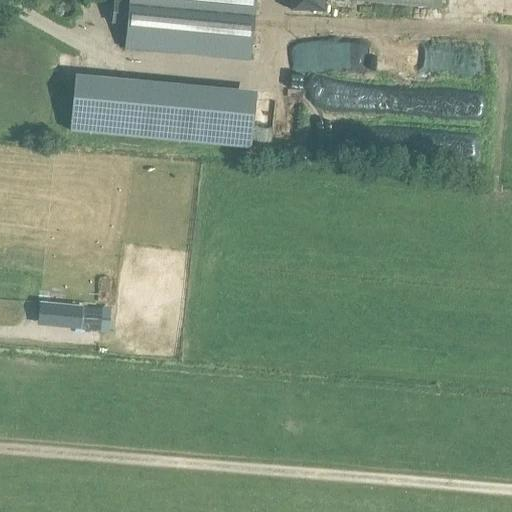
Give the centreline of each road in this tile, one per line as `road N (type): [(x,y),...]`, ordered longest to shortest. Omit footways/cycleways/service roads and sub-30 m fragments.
road 1 (track): [(511,31),(390,27),(268,74),(125,63),(9,0)]
road 2 (track): [(0,448),(511,493)]
